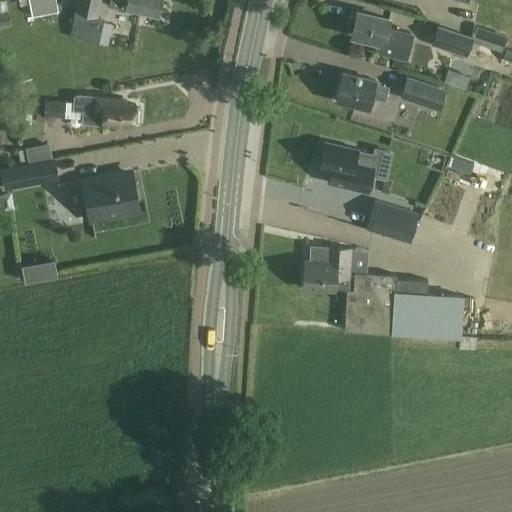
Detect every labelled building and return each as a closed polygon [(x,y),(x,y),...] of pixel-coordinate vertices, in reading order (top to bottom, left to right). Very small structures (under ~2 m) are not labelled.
[(58,11),(56,0),(28,0),(32,16),(58,11)] [(81,0),(79,11),(75,11),(74,16),(104,22),(97,14),(100,0),(81,0)] [(109,0),(109,5),(125,9),(125,10),(157,17),(160,0),(109,0)] [(351,18),(349,26),(351,29),(353,30),(352,35),(381,42),(378,52),(391,55),(403,58),(406,59),(413,30),(388,24),(389,19),(357,11),(356,16),(354,16),(351,18)] [(9,12),(0,13),(0,26),(11,25),(9,12)] [(104,22),(74,16),(69,37),(99,43),(104,22)] [(472,36),(437,25),(431,44),(466,55),(472,36)] [(483,48),(500,49),(501,38),(483,37),(483,48)] [(401,68),(403,58),(391,55),(389,65),(401,68)] [(389,86),(375,82),(375,80),(342,73),(336,100),(369,108),(371,97),(385,101),(389,86)] [(446,88),(424,81),(417,103),(439,110),(446,88)] [(123,98),(82,96),(77,97),(76,111),(87,112),(87,123),(119,126),(120,123),(135,124),(136,121),(140,121),(141,109),(136,109),(137,105),(123,104),(123,98)] [(67,103),(45,102),(44,116),(66,117),(67,103)] [(328,183),(367,192),(375,156),(356,151),(357,150),(326,143),(320,168),(331,171),(328,183)] [(423,158),(393,154),(389,180),(419,185),(423,158)] [(6,188),(58,178),(54,160),(2,170),(6,188)] [(141,198),(138,182),(134,182),(132,174),(103,179),(102,175),(83,179),(91,220),(110,217),(109,213),(139,207),(137,198),(141,198)] [(418,214),(374,201),(366,230),(409,243),(418,214)] [(366,272),(349,271),(351,249),(311,246),(310,261),(304,261),(303,287),(347,290),(344,331),(460,338),(462,295),(427,293),(428,279),(396,278),(396,273),(366,272)] [(24,282),(56,276),(53,260),(21,266),(24,282)]
